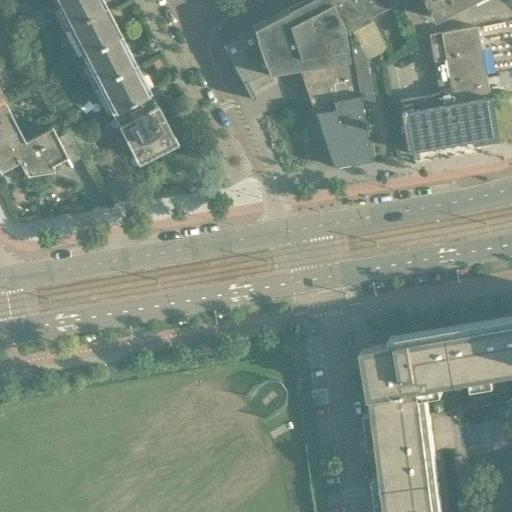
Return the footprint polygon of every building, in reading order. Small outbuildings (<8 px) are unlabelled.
[(15,0),(6,5),(12,17),(22,12),(15,0)] [(102,0),(53,0),(66,25),(105,5),(102,0)] [(350,46),(348,30),(347,25),(348,24),(367,59),(387,49),(371,18),(370,15),(361,0),(303,0),(251,27),(252,29),(223,44),(223,43),(222,44),(250,99),(255,97),(246,80),(266,71),(267,72),(300,67),(350,46)] [(396,2),(394,0),(361,0),(370,15),(396,2)] [(421,0),(431,17),(464,0),(421,0)] [(105,5),(66,25),(81,53),(120,33),(105,5)] [(476,26),(441,32),(446,56),(480,50),(476,26)] [(433,58),(446,56),(441,32),(428,34),(433,58)] [(120,33),(81,53),(96,83),(135,63),(120,33)] [(363,120),(361,106),(374,104),(367,65),(366,62),(364,58),(363,53),(361,49),(358,45),(350,46),(300,67),(333,166),(370,160),(364,126),(367,126),(366,120),(363,120)] [(480,50),(446,56),(450,79),(484,73),(480,50)] [(436,81),(450,79),(446,56),(433,58),(436,81)] [(30,61),(18,68),(28,86),(41,79),(30,61)] [(135,63),(96,83),(110,111),(116,109),(146,93),(150,91),(135,63)] [(454,102),(488,96),(484,73),(450,79),(454,102)] [(441,105),(454,102),(450,79),(436,81),(439,93),(441,105)] [(173,137),(157,105),(153,107),(146,93),(116,109),(110,111),(134,157),(157,145),(160,151),(176,143),(173,137)] [(420,108),(441,105),(439,93),(418,96),(420,108)] [(511,104),(507,100),(502,97),(496,96),(488,96),(454,102),(441,105),(420,108),(418,96),(399,100),(401,112),(399,112),(401,117),(407,151),(478,138),(480,144),(498,142),(504,140),(509,137),(510,136),(511,137),(511,136),(511,104)] [(24,140),(19,131),(3,99),(0,100),(0,165),(16,157),(11,147),(24,140)] [(97,149),(84,123),(70,131),(83,156),(97,149)] [(83,156),(70,131),(57,138),(51,126),(24,140),(11,147),(16,157),(24,171),(52,165),(51,163),(66,156),(70,163),(83,156)] [(511,320),(371,345),(362,347),(366,368),(371,396),(374,423),(376,423),(377,433),(375,433),(382,488),(384,488),(385,497),(384,497),(385,511),(441,511),(426,393),(432,392),(431,385),(511,371),(511,320)] [(497,393),(486,395),(488,404),(499,402),(497,393)] [(488,404),(486,395),(474,397),(475,406),(488,404)] [(447,411),(446,402),(434,404),(435,413),(447,411)]
